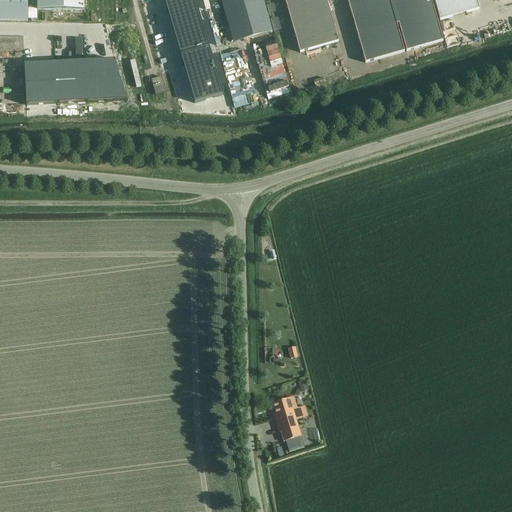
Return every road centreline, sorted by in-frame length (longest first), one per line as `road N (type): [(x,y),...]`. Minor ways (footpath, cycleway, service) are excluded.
road 1 (unclassified): [(257,511),(245,419),(239,189)]
road 2 (tertiary): [(239,189),(511,105)]
road 3 (tertiary): [(239,189),(0,172)]
road 4 (track): [(0,204),(163,204),(211,190)]
